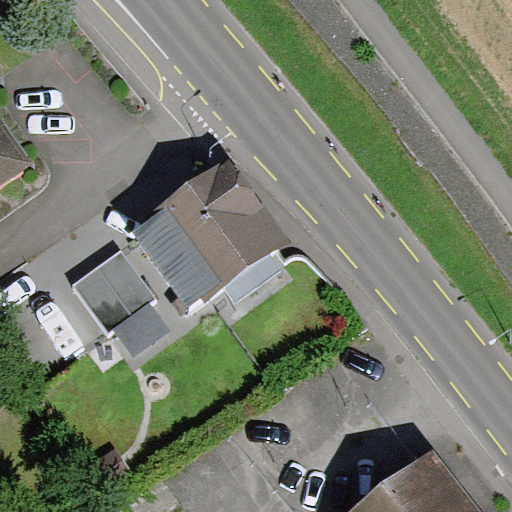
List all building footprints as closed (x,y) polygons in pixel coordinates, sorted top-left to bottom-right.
[(0,112),(0,187),(36,163),(0,112)] [(157,217),(133,235),(189,310),(204,299),(208,305),(226,291),(237,306),(288,268),(277,253),(294,240),(230,154),(153,211),(157,217)] [(122,253),(76,289),(111,336),(116,332),(151,305),(158,300),(122,253)] [(173,333),(151,305),(116,332),(137,360),(173,333)] [(456,511),(414,456),(337,511),(456,511)] [(193,511),(182,492),(147,511),(193,511)]
